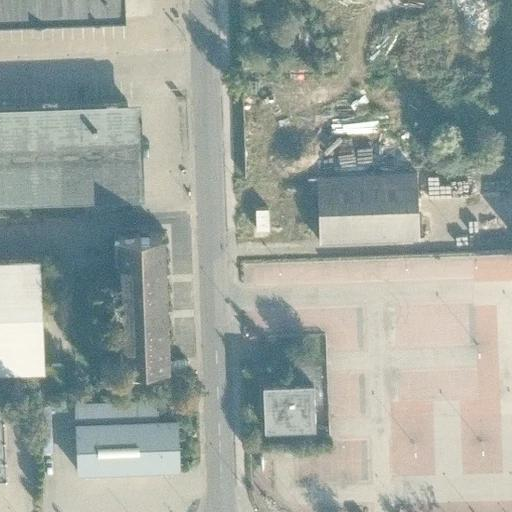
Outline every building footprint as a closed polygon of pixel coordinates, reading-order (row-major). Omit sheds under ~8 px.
[(0,0),(0,23),(127,19),(126,0),(0,0)] [(0,207),(145,203),(143,105),(0,109),(0,207)] [(418,171),(316,175),(318,240),(419,237),(418,171)] [(297,185),(235,185),(235,223),(297,223),(297,185)] [(170,299),(168,232),(119,234),(121,300),(170,299)] [(43,257),(0,258),(0,372),(47,371),(43,257)] [(172,365),(170,299),(121,300),(123,366),(172,365)] [(320,402),(319,362),(296,364),(296,381),(260,382),(261,431),(313,431),(313,404),(320,402)] [(75,403),(77,473),(182,470),(181,418),(159,419),(159,399),(75,403)] [(44,448),(56,447),(53,407),(41,408),(44,448)]
